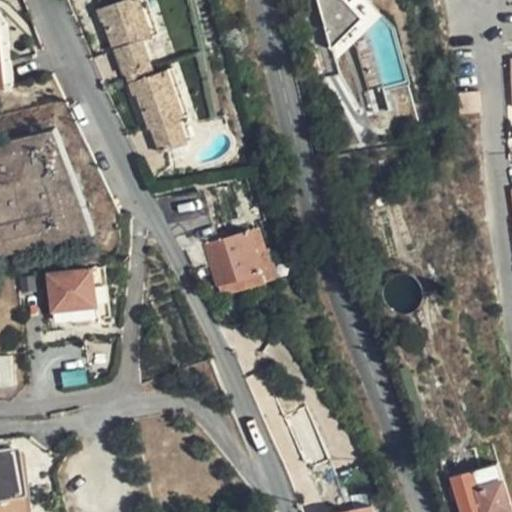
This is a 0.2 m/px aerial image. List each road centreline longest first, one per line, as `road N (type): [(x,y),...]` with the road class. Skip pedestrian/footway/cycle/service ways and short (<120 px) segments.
road 1 (secondary): [(262,0),(330,269),(423,511)]
road 2 (residential): [(280,493),(244,467),(207,411),(180,403),(0,430)]
road 3 (residential): [(280,493),(146,203)]
road 4 (residential): [(511,308),(483,0)]
road 5 (residential): [(146,203),(123,379),(108,392),(0,410)]
road 6 (residential): [(146,203),(43,0)]
